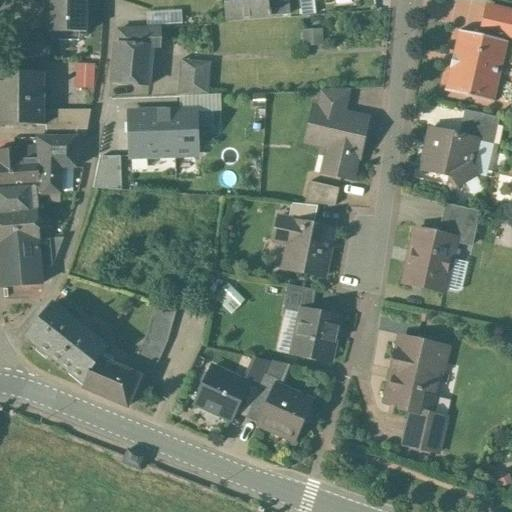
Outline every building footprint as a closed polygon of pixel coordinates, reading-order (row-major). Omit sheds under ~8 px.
[(49,0),(49,32),(87,33),(87,0),(49,0)] [(103,0),(87,0),(87,33),(103,33),(103,0)] [(225,0),(227,19),(290,14),(288,0),(225,0)] [(322,8),(320,0),(310,0),(311,8),(322,8)] [(511,14),(486,8),(481,31),(508,38),(511,38),(511,14)] [(148,10),(148,23),(183,23),(184,10),(148,10)] [(325,28),(307,29),(308,44),(326,44),(325,28)] [(154,29),(120,30),(115,83),(149,86),(154,29)] [(480,35),(459,31),(459,32),(460,32),(455,54),(454,54),(451,68),(446,90),(445,91),(495,103),(496,101),(495,101),(508,43),(509,43),(509,42),(507,42),(508,38),(481,31),(480,35)] [(51,36),(25,35),(24,60),(50,61),(51,36)] [(357,56),(340,57),(340,72),(356,72),(357,56)] [(194,61),(192,79),(181,78),(179,95),(180,96),(207,95),(209,95),(212,63),(194,61)] [(77,87),(96,87),(97,63),(77,63),(77,87)] [(45,74),(0,73),(0,125),(45,126),(45,110),(45,74)] [(351,90),(322,91),(318,108),(346,114),(351,90)] [(318,108),(315,107),(308,140),(330,146),(327,157),(335,159),(331,174),(353,180),(358,159),(360,160),(363,146),(360,142),(366,119),(346,114),(318,108)] [(92,110),(45,110),(45,126),(46,126),(46,138),(48,138),(79,139),(87,138),(92,110)] [(197,111),(130,113),(132,157),(199,155),(198,128),(214,128),(214,112),(197,113),(197,111)] [(500,119),(465,111),(460,136),(478,140),(477,141),(495,145),(500,119)] [(460,136),(437,130),(433,150),(426,155),(422,170),(452,177),(459,188),(478,176),(472,165),(477,141),(478,140),(460,136)] [(79,139),(48,138),(48,149),(63,149),(63,150),(78,151),(79,139)] [(25,149),(0,150),(0,188),(26,187),(26,188),(29,188),(41,187),(39,160),(26,161),(25,149)] [(48,149),(40,149),(43,187),(44,195),(62,194),(63,168),(77,168),(78,151),(63,150),(63,149),(48,149)] [(122,157),(102,157),(95,189),(123,191),(122,157)] [(340,189),(311,182),(306,204),(336,206),(340,189)] [(29,188),(0,190),(0,215),(32,212),(39,211),(38,195),(44,195),(43,187),(41,187),(29,188)] [(319,206),(293,204),(289,220),(315,225),(319,206)] [(481,212),(446,204),(439,234),(457,238),(457,240),(474,244),(481,212)] [(32,212),(0,215),(0,235),(1,243),(41,240),(39,211),(32,212)] [(289,220),(280,218),(275,241),(290,244),(288,254),(297,255),(294,271),(324,277),(334,230),(315,225),(289,220)] [(439,234),(417,229),(405,284),(413,286),(414,289),(422,291),(425,288),(445,293),(457,240),(457,238),(439,234)] [(57,239),(46,240),(47,260),(58,259),(57,239)] [(41,240),(1,243),(4,288),(42,284),(40,261),(47,260),(46,240),(41,240)] [(227,282),(215,297),(234,313),(246,298),(227,282)] [(316,290),(289,285),(286,301),(314,306),(316,290)] [(156,302),(146,336),(132,366),(153,376),(168,343),(178,308),(156,302)] [(106,349),(52,305),(27,337),(85,383),(97,358),(99,359),(106,349)] [(341,319),(303,311),(294,354),(331,362),(341,319)] [(448,349),(403,338),(399,354),(396,353),(393,369),(395,369),(388,402),(404,405),(403,409),(412,411),(421,413),(425,394),(431,395),(438,366),(445,362),(448,349)] [(99,359),(97,358),(85,383),(83,389),(127,408),(141,378),(99,359)] [(248,385),(211,368),(195,404),(197,404),(198,403),(231,418),(231,420),(232,420),(237,410),(248,385)] [(259,390),(248,415),(261,420),(276,386),(280,381),(266,375),(259,390)] [(248,385),(237,410),(248,415),(259,390),(248,385)] [(312,403),(276,386),(261,420),(259,424),(295,441),(312,403)] [(421,413),(412,411),(405,445),(439,453),(447,419),(421,413)] [(146,458),(128,451),(127,455),(123,464),(141,471),(145,462),(146,458)]
